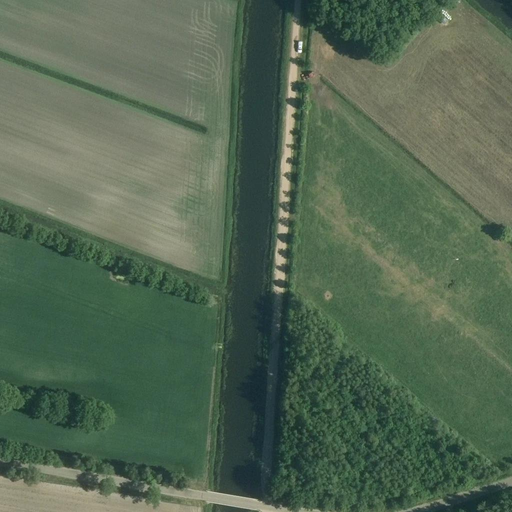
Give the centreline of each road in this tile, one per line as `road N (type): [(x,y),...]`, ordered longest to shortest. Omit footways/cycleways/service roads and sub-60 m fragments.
road 1 (track): [(265,511),(297,0)]
road 2 (unclassified): [(294,511),(0,461)]
